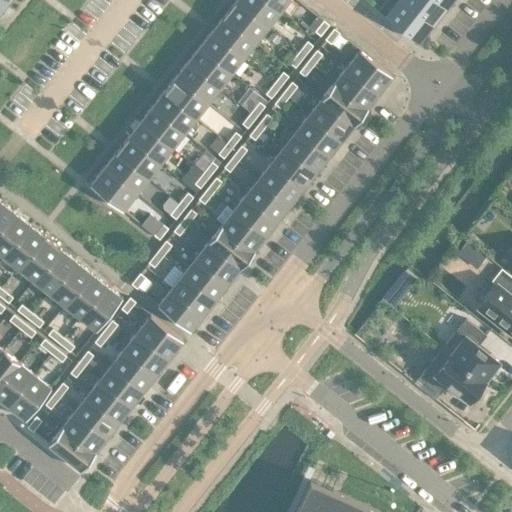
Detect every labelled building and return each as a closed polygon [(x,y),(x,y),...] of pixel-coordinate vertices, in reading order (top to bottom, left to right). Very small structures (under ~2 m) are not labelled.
[(263,0),(234,0),(234,1),(266,26),(278,11),(263,0)] [(263,0),(278,11),(286,0),(263,0)] [(383,0),(377,9),(417,41),(431,23),(401,0),(383,0)] [(401,0),(431,23),(444,6),(436,0),(401,0)] [(254,42),(266,26),(234,1),(221,17),(254,42)] [(221,17),(209,32),(242,57),(254,42),(221,17)] [(322,19),(314,30),(319,35),(328,23),(322,19)] [(333,27),(324,38),(329,42),(338,31),(333,27)] [(279,36),(272,31),(268,36),(276,41),(279,36)] [(230,72),(242,57),(209,32),(197,46),(230,72)] [(312,44),(306,40),(298,51),(303,55),(312,44)] [(197,46),(186,61),(218,87),(230,72),(197,46)] [(359,48),(345,65),(378,91),(391,74),(359,48)] [(321,53),(315,49),(307,60),(312,64),(321,53)] [(298,51),(289,62),(294,66),(303,55),(298,51)] [(307,60),(298,71),(303,75),(312,64),(307,60)] [(206,102),(218,87),(186,61),(174,76),(206,102)] [(366,105),(378,91),(345,65),(334,80),(366,105)] [(287,75),(282,71),(273,82),(279,86),(287,75)] [(174,76),(162,91),(194,117),(206,102),(174,76)] [(296,85),(290,80),(282,91),(287,96),(296,85)] [(367,106),(366,105),(334,80),(320,97),(352,123),(353,124),(367,106)] [(273,82),(265,93),(270,97),(279,86),(273,82)] [(194,117),(162,91),(150,106),(183,132),(194,117)] [(282,91),(273,102),(278,107),(287,96),(282,91)] [(340,138),(352,123),(320,97),(308,112),(340,138)] [(264,105),(259,101),(250,112),(255,116),(264,105)] [(150,106),(138,121),(171,147),(183,132),(150,106)] [(250,112),(241,123),(247,127),(255,116),(250,112)] [(271,116),(265,112),(257,123),(262,127),(271,116)] [(328,154),(340,138),(308,112),(295,128),(328,154)] [(171,147),(138,121),(127,136),(159,161),(171,147)] [(257,123),(248,134),(253,138),(262,127),(257,123)] [(315,170),(328,154),(295,128),(283,144),(315,170)] [(240,135),(235,131),(226,142),(231,146),(240,135)] [(127,136),(114,152),(146,177),(159,161),(127,136)] [(226,142),(217,153),(223,157),(231,146),(226,142)] [(245,148),(240,144),(231,155),(237,159),(245,148)] [(303,185),(315,170),(283,144),(270,160),(303,185)] [(146,177),(114,152),(102,167),(135,192),(146,177)] [(231,155),(223,166),(228,170),(237,159),(231,155)] [(290,201),(303,185),(270,160),(258,176),(290,201)] [(216,165),(211,161),(202,172),(208,176),(216,165)] [(89,182),(88,183),(121,209),(135,192),(102,167),(90,183),(89,182)] [(202,172),(194,183),(199,187),(208,176),(202,172)] [(220,180),(215,176),(206,187),(211,191),(220,180)] [(277,218),(290,201),(258,176),(245,192),(277,218)] [(206,187),(197,198),(203,202),(211,191),(206,187)] [(183,207),(192,195),(187,191),(178,202),(183,207)] [(265,234),(277,218),(245,192),(233,208),(265,234)] [(0,224),(12,210),(0,201),(0,224)] [(178,202),(169,214),(175,218),(183,207),(178,202)] [(181,219),(186,223),(195,212),(190,208),(181,219)] [(253,248),(265,234),(233,208),(221,223),(254,249),(253,248)] [(0,224),(0,254),(2,255),(28,223),(12,210),(0,224)] [(181,219),(172,230),(178,234),(186,223),(181,219)] [(2,255),(17,267),(42,235),(28,223),(2,255)] [(162,223),(153,233),(153,234),(158,238),(167,227),(162,223)] [(240,266),(254,249),(221,223),(207,240),(240,266)] [(17,267),(32,280),(58,247),(42,235),(17,267)] [(170,243),(165,239),(156,250),(161,254),(170,243)] [(240,267),(240,266),(207,240),(195,256),(227,281),(239,266),(240,267)] [(464,257),(472,247),(465,241),(457,252),(464,257)] [(32,280),(47,292),(73,259),(58,247),(32,280)] [(156,250),(147,261),(153,265),(161,254),(156,250)] [(182,271),(215,297),(227,281),(195,256),(182,271)] [(47,292),(63,304),(89,272),(73,259),(47,292)] [(495,282),(477,305),(511,332),(511,276),(501,268),(491,280),(495,282)] [(203,312),(215,297),(182,271),(171,286),(203,312)] [(63,304),(78,316),(104,283),(89,272),(63,304)] [(144,276),(139,272),(130,283),(136,287),(144,276)] [(120,296),(104,283),(78,316),(95,329),(122,296),(121,295),(120,296)] [(189,329),(203,312),(171,286),(157,304),(189,329)] [(0,295),(7,302),(12,295),(1,287),(0,288),(0,295)] [(399,296),(389,288),(381,297),(391,305),(399,296)] [(129,296),(120,307),(126,312),(135,301),(129,296)] [(21,302),(16,309),(27,317),(32,311),(21,302)] [(32,311),(27,317),(38,326),(43,320),(32,311)] [(13,313),(8,319),(19,328),(24,322),(13,313)] [(150,313),(149,313),(136,330),(168,356),(182,338),(150,313)] [(441,347),(486,382),(496,369),(493,367),(498,360),(477,344),(485,334),(464,318),(441,347)] [(117,323),(111,319),(102,330),(108,334),(117,323)] [(24,322),(19,328),(30,337),(35,330),(24,322)] [(52,327),(47,333),(58,342),(63,335),(52,327)] [(102,330),(93,341),(99,345),(108,334),(102,330)] [(155,372),(168,356),(136,330),(123,346),(155,372)] [(63,335),(58,342),(69,350),(74,344),(63,335)] [(43,337),(43,338),(38,344),(49,352),(54,346),(43,337)] [(54,346),(49,352),(60,361),(65,355),(54,346)] [(143,388),(155,372),(123,346),(111,362),(143,388)] [(475,395),(486,382),(441,347),(418,377),(438,393),(446,383),(456,391),(468,400),(473,394),(475,395)] [(0,384),(19,361),(3,348),(0,351),(0,384)] [(86,349),(78,360),(84,365),(92,354),(86,349)] [(69,371),(75,376),(84,365),(78,360),(69,371)] [(19,361),(0,384),(0,399),(8,405),(34,373),(19,361)] [(131,403),(143,388),(111,362),(99,377),(131,403)] [(50,386),(34,373),(8,405),(24,418),(50,386)] [(118,419),(131,403),(99,377),(86,393),(118,419)] [(68,386),(62,381),(53,392),(59,397),(68,386)] [(53,392),(44,403),(50,408),(59,397),(53,392)] [(106,434),(118,419),(86,393),(74,409),(106,434)] [(94,449),(106,434),(74,409),(61,425),(94,451),(95,450),(94,449)] [(35,415),(26,426),(32,430),(41,419),(35,415)] [(80,469),(94,451),(61,425),(47,442),(80,469)] [(381,511),(309,477),(292,511),(381,511)]
